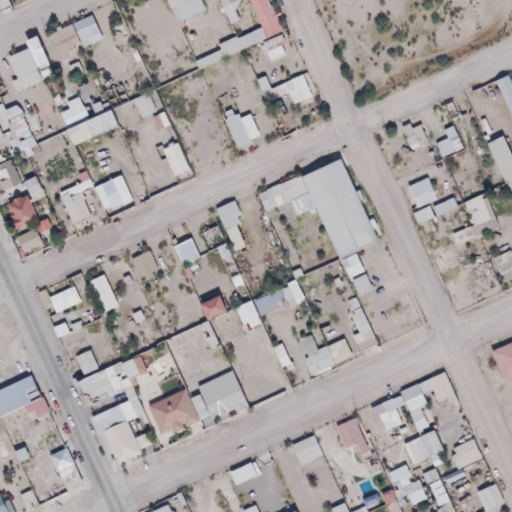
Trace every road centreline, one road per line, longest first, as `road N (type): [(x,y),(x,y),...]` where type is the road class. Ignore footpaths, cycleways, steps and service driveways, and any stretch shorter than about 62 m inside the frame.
road 1 (residential): [(0,291),(511,51)]
road 2 (residential): [(511,312),(86,511)]
